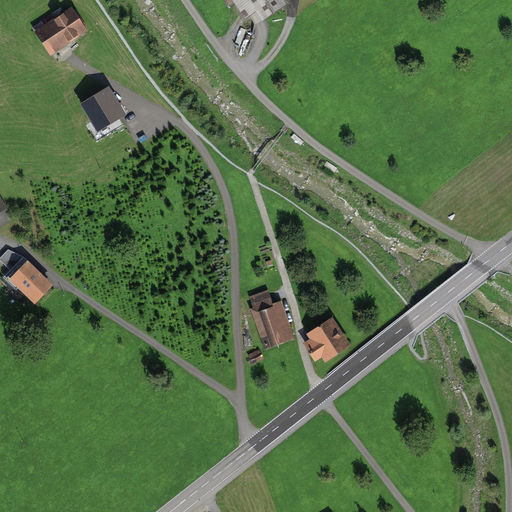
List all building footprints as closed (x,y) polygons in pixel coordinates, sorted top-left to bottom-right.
[(231,0),(246,21),(255,14),(262,23),(287,7),(281,0),(231,0)] [(51,57),(88,32),(72,8),(53,20),(50,16),(31,28),(51,57)] [(127,117),(109,88),(80,106),(98,135),(127,117)] [(9,282),(28,263),(23,258),(8,251),(0,259),(0,261),(10,271),(2,279),(16,293),(18,290),(9,282)] [(53,287),(28,263),(9,282),(18,290),(35,306),(53,287)] [(253,309),(251,310),(264,351),(295,340),(282,301),(273,304),(268,290),(249,297),(253,309)] [(333,318),(306,336),(309,341),(304,345),(316,363),(322,359),(325,364),(351,347),(333,318)] [(259,350),(248,356),(253,365),(264,360),(259,350)]
